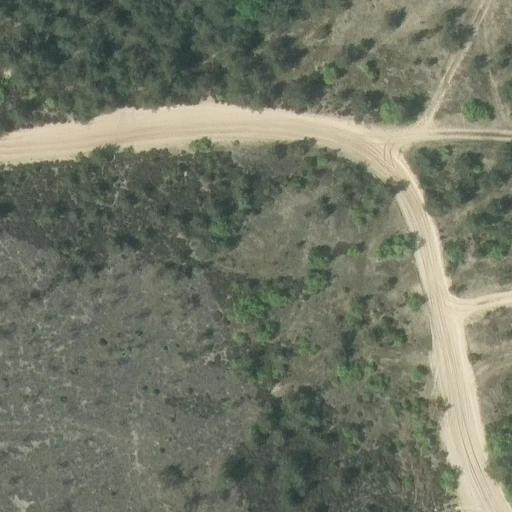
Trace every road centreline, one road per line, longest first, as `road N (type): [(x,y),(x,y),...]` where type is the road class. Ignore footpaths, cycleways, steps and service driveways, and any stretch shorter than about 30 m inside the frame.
road 1 (track): [(499,511),(478,475),(409,179),(377,146),(321,133),(152,131),(0,145)]
road 2 (track): [(511,136),(442,133),(377,146)]
